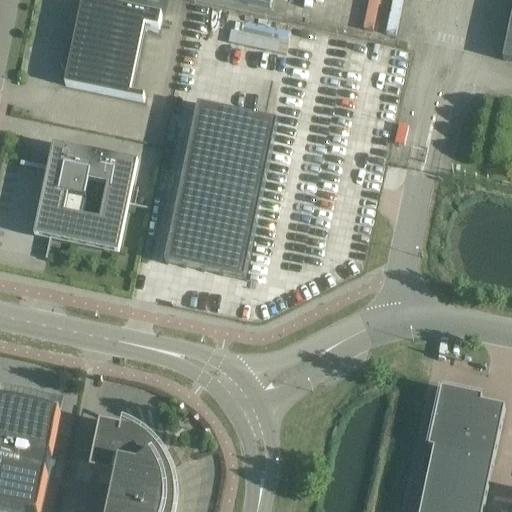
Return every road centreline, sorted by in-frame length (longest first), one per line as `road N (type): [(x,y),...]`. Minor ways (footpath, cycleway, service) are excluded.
road 1 (unclassified): [(242,403),(186,360),(0,318)]
road 2 (unclassified): [(242,403),(352,337),(401,321)]
road 3 (unclassified): [(401,321),(400,265),(424,154)]
